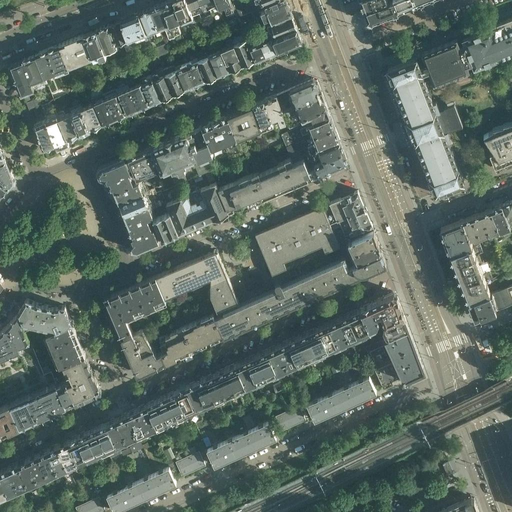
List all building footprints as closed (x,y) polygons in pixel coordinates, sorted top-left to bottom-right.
[(181,17),(173,0),(167,0),(165,1),(166,1),(162,2),(172,27),(177,25),(175,20),(181,17)] [(192,13),(186,0),(173,0),(181,17),(192,13)] [(218,3),(216,0),(186,0),(192,13),(199,10),(202,16),(213,12),(210,6),(218,3)] [(234,8),(232,4),(230,0),(216,0),(218,3),(222,13),(223,13),(224,15),(223,15),(227,24),(238,20),(237,16),(234,9),(234,8)] [(258,5),(269,0),(242,0),(234,3),(232,4),(234,8),(236,14),(242,11),(258,5)] [(254,17),(288,4),(287,0),(269,0),(258,5),(260,10),(253,13),(254,17)] [(360,0),(364,10),(387,1),(387,0),(360,0)] [(379,18),(399,10),(394,0),(389,0),(387,1),(364,10),(367,18),(366,21),(372,23),(373,20),(379,18)] [(417,3),(416,0),(394,0),(399,10),(417,3)] [(172,27),(162,2),(158,4),(154,5),(151,7),(159,27),(164,25),(166,30),(172,27)] [(292,14),(290,9),(288,4),(254,17),(257,23),(263,20),(262,18),(270,15),(272,22),(292,14)] [(157,39),(153,29),(159,27),(151,7),(139,11),(152,41),(157,56),(168,51),(166,44),(156,48),(153,40),(157,39)] [(152,41),(139,11),(120,19),(129,39),(143,33),(147,43),(152,41)] [(246,21),(242,11),(236,14),(237,16),(238,20),(240,23),(246,21)] [(297,26),(292,14),(272,22),(257,28),(259,34),(270,29),(272,33),(273,36),(297,26)] [(511,17),(489,26),(490,29),(485,31),(485,30),(468,37),(469,37),(463,39),(463,40),(473,64),(474,68),(483,64),(493,60),(502,57),(502,56),(511,52),(511,17)] [(129,39),(120,19),(108,23),(116,44),(123,41),(127,51),(133,49),(129,39)] [(118,47),(116,44),(108,23),(96,28),(105,52),(118,47)] [(266,55),(302,40),(297,26),(273,36),(272,33),(269,32),(259,36),(260,39),(260,40),(266,55)] [(105,52),(96,28),(91,30),(83,33),(83,34),(91,54),(97,51),(99,55),(106,52),(105,52)] [(92,56),(91,54),(83,34),(79,35),(63,41),(63,42),(59,43),(68,66),(70,65),(71,66),(72,66),(72,67),(73,67),(74,67),(75,67),(76,67),(77,67),(78,66),(79,65),(80,64),(80,63),(80,62),(80,61),(92,56)] [(254,60),(249,45),(245,37),(234,42),(243,64),(254,60)] [(243,64),(234,42),(232,39),(228,38),(226,42),(227,45),(221,48),(230,70),(243,64)] [(473,64),(463,40),(458,42),(457,39),(422,53),(422,52),(415,55),(415,59),(420,72),(428,69),(434,84),(469,70),(467,66),(473,64)] [(266,55),(260,40),(249,45),(254,60),(266,55)] [(68,66),(59,43),(55,45),(47,48),(56,70),(68,66)] [(56,70),(47,48),(39,51),(35,53),(44,75),(56,70)] [(230,70),(221,48),(216,50),(216,51),(208,54),(209,56),(217,75),(230,70)] [(44,75),(35,53),(27,56),(22,58),(31,80),(44,75)] [(217,75),(209,56),(198,60),(206,80),(217,75)] [(34,88),(31,80),(22,58),(18,60),(10,63),(14,74),(17,82),(22,93),(34,88)] [(451,130),(461,126),(453,104),(442,108),(438,110),(435,102),(431,103),(420,75),(421,74),(420,72),(415,59),(386,70),(392,86),(393,85),(407,121),(405,121),(414,144),(415,144),(429,179),(428,180),(434,195),(463,184),(457,168),(456,169),(445,140),(449,139),(446,131),(450,129),(451,130)] [(206,80),(198,60),(192,63),(191,60),(186,62),(195,84),(206,80)] [(195,84),(186,62),(181,64),(182,67),(176,69),(184,89),(185,89),(195,84)] [(184,89),(176,69),(165,74),(173,93),(184,89)] [(173,93),(165,74),(160,76),(158,71),(152,74),(162,98),(173,93)] [(162,98),(152,74),(145,76),(147,81),(142,83),(150,103),(162,98)] [(283,108),(322,92),(317,80),(317,79),(314,78),(313,78),(290,88),(277,94),(283,108)] [(150,103),(142,83),(141,82),(129,87),(138,108),(150,103)] [(138,108),(129,87),(124,89),(122,86),(116,88),(117,92),(126,113),(138,108)] [(126,113),(117,92),(105,97),(114,119),(119,117),(126,113)] [(330,113),(322,92),(283,108),(288,121),(289,123),(295,120),(298,126),(330,113)] [(288,121),(283,108),(277,94),(264,99),(275,124),(276,125),(282,123),(283,124),(288,121)] [(114,119),(105,97),(102,99),(100,95),(92,98),(93,102),(102,124),(111,120),(114,119)] [(41,104),(38,97),(26,102),(29,109),(41,104)] [(275,124),(264,99),(260,101),(257,99),(256,102),(252,104),(262,128),(262,129),(275,124)] [(102,124),(93,102),(81,107),(90,129),(102,124)] [(262,128),(252,104),(228,114),(238,138),(262,128)] [(90,129),(81,107),(69,112),(78,134),(90,129)] [(78,134),(69,112),(59,117),(67,138),(78,134)] [(313,135),(335,126),(330,113),(298,126),(280,134),(285,147),(313,135)] [(67,138),(59,117),(57,114),(46,119),(56,143),(67,138)] [(243,150),(238,138),(228,114),(202,125),(201,125),(208,141),(212,152),(221,148),(223,154),(228,151),(230,155),(243,150)] [(56,143),(46,119),(34,123),(44,148),(56,143)] [(208,141),(201,125),(201,126),(201,125),(191,130),(192,132),(188,134),(189,136),(193,134),(197,145),(208,141)] [(511,125),(495,132),(494,129),(484,135),(493,148),(494,151),(490,152),(495,166),(506,161),(507,164),(511,162),(511,125)] [(340,139),(337,132),(335,126),(313,135),(315,140),(309,142),(312,150),(340,139)] [(212,152),(208,141),(197,145),(193,134),(189,136),(188,134),(192,132),(191,130),(190,130),(187,131),(173,137),(172,136),(166,139),(166,140),(151,146),(160,168),(161,170),(170,166),(172,170),(177,168),(179,172),(186,169),(184,165),(186,165),(184,160),(196,155),(197,159),(213,152),(212,152)] [(344,150),(340,139),(312,150),(310,150),(313,158),(319,156),(320,159),(344,150)] [(160,168),(151,146),(140,151),(149,172),(160,168)] [(339,166),(346,163),(348,159),(347,159),(344,150),(320,159),(307,164),(312,177),(319,174),(320,174),(326,171),(332,169),(332,168),(338,166),(339,166)] [(149,172),(140,151),(102,167),(99,171),(102,176),(107,177),(108,180),(109,180),(129,171),(134,169),(137,177),(149,172)] [(312,177),(307,164),(303,155),(290,161),(289,158),(278,163),(279,165),(272,168),(280,189),(299,181),(300,182),(309,178),(308,178),(312,177)] [(14,178),(11,171),(5,158),(0,160),(0,180),(8,187),(9,186),(13,182),(15,182),(16,178),(14,178)] [(280,189),(272,168),(260,173),(259,171),(239,179),(247,199),(249,203),(258,200),(257,199),(280,189)] [(134,182),(129,171),(109,180),(113,191),(116,190),(115,190),(134,183),(134,182)] [(239,179),(219,188),(229,212),(234,209),(233,205),(247,199),(239,179)] [(0,197),(1,195),(8,187),(0,180),(0,197)] [(144,192),(139,180),(134,182),(134,183),(115,190),(116,190),(120,202),(144,192)] [(229,212),(219,188),(216,182),(200,188),(203,194),(190,199),(187,194),(167,203),(170,211),(179,232),(214,218),(229,212)] [(371,221),(366,209),(368,209),(366,205),(364,205),(359,193),(358,190),(354,191),(354,192),(340,197),(331,201),(344,233),(350,230),(351,234),(372,225),(373,225),(371,221)] [(148,203),(144,192),(120,202),(125,213),(148,203)] [(511,199),(502,203),(510,225),(511,228),(511,199)] [(153,215),(148,203),(125,213),(130,224),(147,217),(153,215)] [(510,225),(502,203),(491,208),(499,228),(499,229),(510,225)] [(340,245),(323,205),(322,205),(255,233),(272,274),(287,268),(284,261),(299,255),(301,254),(302,254),(304,253),(306,252),(307,251),(322,245),(325,251),(340,245)] [(499,228),(491,208),(481,212),(490,232),(499,228)] [(179,232),(170,211),(161,215),(170,236),(179,233),(179,232)] [(490,232),(481,212),(472,215),(480,235),(490,232)] [(170,236),(161,215),(153,218),(162,240),(170,236)] [(480,235),(472,215),(463,219),(468,232),(470,237),(473,236),(474,238),(480,235)] [(152,228),(147,217),(130,224),(128,225),(132,236),(152,228)] [(468,232),(463,219),(441,228),(442,232),(444,237),(446,241),(468,232)] [(372,225),(351,234),(347,235),(348,237),(347,238),(348,241),(344,242),(348,253),(352,251),(378,240),(372,225)] [(152,228),(132,236),(132,237),(133,240),(130,244),(133,250),(138,250),(159,241),(154,227),(152,228)] [(473,246),(470,237),(468,232),(446,241),(447,245),(449,250),(451,254),(472,246),(473,246)] [(382,251),(382,250),(381,251),(380,247),(382,246),(381,244),(379,244),(378,241),(378,240),(352,251),(356,262),(382,251)] [(476,255),(472,246),(451,254),(454,263),(476,255)] [(227,274),(216,249),(187,261),(196,283),(212,276),(214,279),(211,281),(227,274)] [(353,277),(386,262),(382,252),(356,263),(355,263),(348,266),(353,277)] [(480,264),(476,255),(454,263),(458,273),(480,264)] [(353,277),(348,266),(347,266),(344,258),(333,263),(342,282),(353,277)] [(196,283),(187,261),(156,274),(166,296),(196,283)] [(342,282),(333,263),(323,267),(332,287),(342,282)] [(480,264),(458,273),(457,273),(461,282),(483,274),(480,264)] [(274,313),(332,287),(323,267),(293,281),(288,270),(273,276),(272,277),(272,278),(271,278),(272,279),(274,284),(276,288),(265,293),(251,299),(240,304),(215,315),(224,335),(260,319),(274,313)] [(166,296),(156,274),(146,279),(156,302),(166,298),(166,296)] [(239,301),(227,274),(211,281),(211,293),(211,294),(213,293),(215,297),(213,299),(218,310),(239,301)] [(487,283),(483,274),(461,282),(465,291),(487,283)] [(156,302),(146,279),(136,283),(146,306),(156,302)] [(146,306),(136,283),(126,287),(136,311),(146,306)] [(490,293),(487,283),(465,291),(469,301),(490,293)] [(486,313),(511,303),(511,284),(490,293),(469,301),(474,314),(485,310),(486,313)] [(136,311),(126,287),(116,292),(127,315),(136,311)] [(423,366),(413,337),(404,315),(397,294),(397,293),(393,291),(393,292),(371,302),(377,314),(380,313),(385,322),(381,324),(387,337),(383,338),(376,341),(365,346),(384,387),(394,383),(392,380),(403,375),(405,378),(421,370),(423,366)] [(134,332),(127,315),(116,292),(105,297),(122,337),(134,332)] [(32,321),(35,303),(35,302),(27,298),(19,311),(18,312),(22,319),(32,321)] [(377,323),(379,318),(377,314),(371,302),(360,307),(371,330),(376,341),(383,338),(381,333),(377,323)] [(42,323),(45,304),(35,303),(32,321),(42,323)] [(54,319),(53,317),(55,306),(45,304),(42,323),(50,324),(52,330),(58,327),(54,319)] [(72,321),(65,305),(55,306),(53,317),(54,319),(57,318),(60,326),(72,321)] [(371,330),(360,307),(350,311),(361,337),(368,335),(367,332),(371,330)] [(361,337),(350,311),(339,316),(350,340),(354,338),(355,340),(361,337)] [(30,339),(22,319),(18,312),(9,322),(0,330),(0,372),(6,370),(13,386),(23,382),(29,396),(39,418),(48,414),(38,392),(34,383),(32,378),(41,374),(44,373),(30,339)] [(224,335),(215,315),(214,312),(184,326),(194,348),(224,335)] [(350,340),(339,316),(329,321),(341,347),(347,344),(346,342),(350,340)] [(51,343),(76,332),(72,321),(60,326),(58,327),(52,330),(47,332),(51,343)] [(341,347),(329,321),(319,325),(330,349),(334,347),(335,349),(341,347)] [(330,349),(319,325),(309,330),(320,356),(321,356),(327,354),(325,351),(330,349)] [(194,348),(184,326),(171,331),(171,333),(166,335),(168,340),(161,342),(165,350),(162,351),(166,361),(194,348)] [(141,329),(134,332),(122,337),(135,367),(137,368),(138,368),(140,372),(139,372),(139,373),(166,361),(162,351),(156,354),(141,329)] [(320,356),(309,330),(299,334),(309,359),(313,357),(314,359),(320,356)] [(81,342),(76,332),(51,343),(56,353),(81,342)] [(309,359),(299,334),(288,339),(298,361),(300,365),(305,363),(305,361),(309,359)] [(298,361),(288,339),(278,344),(289,367),(293,365),(292,364),(298,361)] [(60,364),(63,363),(85,353),(81,342),(56,353),(60,364)] [(289,367),(278,344),(268,348),(278,370),(284,367),(284,369),(289,367)] [(280,374),(278,370),(268,348),(258,353),(268,376),(272,375),(273,377),(280,374)] [(100,387),(87,358),(85,353),(63,363),(70,378),(57,384),(67,406),(98,392),(100,387)] [(268,376),(258,353),(247,357),(257,379),(259,384),(265,381),(264,378),(268,376)] [(257,379),(247,357),(237,362),(248,386),(252,384),(251,382),(257,379)] [(248,386),(237,362),(227,366),(239,393),(245,390),(244,387),(248,386)] [(239,393),(227,366),(217,371),(227,395),(231,393),(233,395),(239,393)] [(227,395),(217,371),(206,376),(218,402),(224,399),(223,397),(227,395)] [(376,391),(369,375),(338,389),(346,405),(376,391)] [(217,399),(206,376),(197,380),(207,404),(217,399)] [(207,404),(197,380),(187,385),(197,406),(203,404),(203,406),(207,404)] [(67,406),(57,384),(47,388),(57,410),(67,406),(66,406),(67,406)] [(197,406),(187,385),(177,389),(188,413),(191,411),(191,409),(197,406)] [(57,410),(47,388),(38,392),(48,414),(57,410)] [(188,413),(177,389),(167,393),(177,415),(183,413),(184,414),(188,413)] [(346,405),(338,389),(307,403),(314,419),(346,405)] [(177,415),(167,393),(157,398),(168,422),(172,420),(171,418),(177,415)] [(30,422),(20,401),(17,395),(8,399),(9,402),(21,426),(30,422)] [(39,418),(29,396),(20,401),(30,422),(39,418)] [(168,422),(157,398),(147,402),(157,424),(163,422),(164,423),(168,422)] [(21,426),(9,402),(0,406),(0,429),(2,435),(15,429),(14,429),(20,426),(20,427),(21,426)] [(157,424),(147,402),(137,407),(147,429),(157,424)] [(305,419),(301,409),(299,405),(288,410),(294,424),(305,419)] [(147,429),(137,407),(127,412),(137,434),(147,429)] [(294,424),(288,410),(276,416),(282,429),(294,424)] [(137,434),(127,412),(117,416),(127,438),(137,434)] [(127,438),(117,416),(107,421),(118,444),(122,443),(121,441),(127,438)] [(277,436),(275,432),(269,420),(238,435),(245,450),(277,436)] [(118,444),(107,421),(97,425),(107,447),(113,444),(113,446),(118,444)] [(107,447),(97,425),(87,430),(98,453),(102,451),(101,450),(107,447)] [(98,453),(87,430),(77,434),(87,456),(93,453),(94,455),(98,453)] [(87,456),(77,434),(68,438),(78,462),(82,460),(82,458),(87,456)] [(154,443),(164,439),(162,434),(152,439),(154,443)] [(245,450),(238,435),(207,449),(214,465),(245,450)] [(78,462),(68,438),(58,443),(68,465),(73,462),(74,464),(78,462)] [(68,465),(58,443),(48,447),(59,471),(63,469),(62,467),(68,465)] [(171,446),(165,449),(169,458),(175,455),(171,446)] [(59,471),(48,447),(38,452),(48,474),(54,471),(54,473),(59,471)] [(205,464),(201,455),(199,451),(188,456),(194,469),(205,464)] [(48,474),(38,452),(28,456),(39,480),(43,478),(42,476),(48,474)] [(39,480),(28,456),(18,461),(28,483),(34,480),(35,482),(39,480)] [(194,469),(188,456),(176,461),(182,475),(194,469)] [(454,472),(448,460),(438,465),(444,476),(454,472)] [(28,483),(18,461),(9,465),(18,487),(28,483)] [(18,487),(9,465),(0,468),(0,472),(9,491),(18,487)] [(176,482),(175,478),(169,466),(138,480),(145,496),(176,482)] [(0,495),(9,491),(0,472),(0,495)] [(145,496),(138,480),(107,494),(114,510),(145,496)] [(100,511),(105,510),(101,500),(99,496),(88,502),(92,511),(100,511)] [(471,511),(478,509),(478,507),(474,498),(473,498),(471,497),(471,496),(447,507),(448,511),(471,511)] [(92,511),(88,502),(76,507),(78,511),(92,511)]
